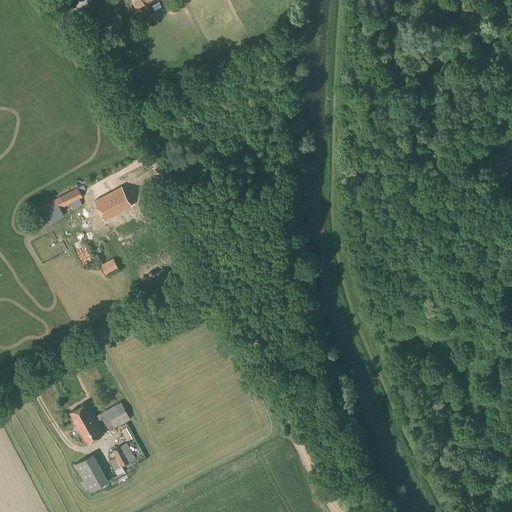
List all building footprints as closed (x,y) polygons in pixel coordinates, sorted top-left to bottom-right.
[(150,0),(132,0),(137,8),(145,4),(144,3),(150,0)] [(82,204),(79,199),(83,197),(78,187),(39,207),(41,211),(32,215),(34,221),(44,216),(47,224),(64,215),(61,208),(70,204),(73,209),(82,204)] [(105,220),(132,206),(122,187),(94,201),(105,220)] [(118,268),(113,258),(112,259),(100,265),(105,274),(118,268)] [(130,419),(121,402),(95,417),(92,412),(91,413),(85,403),(69,412),(87,443),(105,433),(98,421),(102,418),(109,431),(130,419)] [(116,457),(110,460),(115,470),(121,466),(135,458),(127,442),(112,451),(116,457)] [(90,492),(109,481),(93,453),(74,464),(90,492)]
